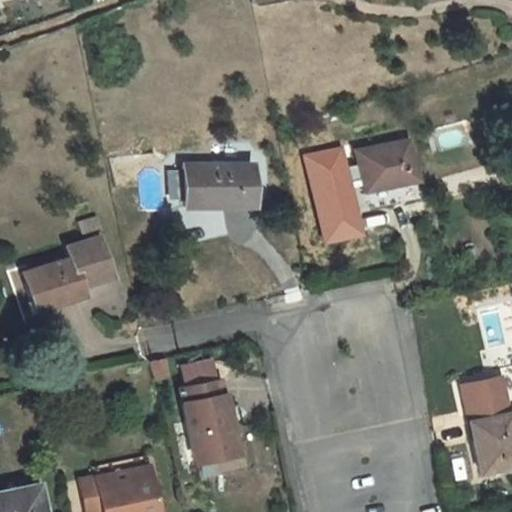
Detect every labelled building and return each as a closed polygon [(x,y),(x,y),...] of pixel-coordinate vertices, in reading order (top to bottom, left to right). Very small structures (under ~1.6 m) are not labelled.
[(418,180),(409,140),(356,151),(365,191),(418,180)] [(302,159),(307,185),(342,179),(337,152),(302,159)] [(182,207),(250,206),(250,164),(182,165),(182,182),(172,182),(172,199),(182,199),(182,207)] [(95,217),(77,222),(80,234),(99,229),(95,217)] [(48,305),(81,294),(78,286),(109,277),(97,237),(64,248),(68,259),(21,273),(30,304),(46,299),(48,305)] [(46,299),(30,304),(32,309),(48,305),(46,299)] [(162,358),(147,361),(151,380),(166,377),(162,358)] [(472,439),(470,440),(477,473),(511,464),(511,432),(507,412),(505,413),(497,376),(458,385),(465,415),(469,413),(471,420),(468,421),(472,439)] [(198,481),(248,471),(238,421),(223,412),(217,381),(178,389),(193,462),(194,462),(198,481)] [(147,465),(94,477),(96,488),(149,476),(147,465)] [(96,488),(94,477),(77,481),(83,511),(157,511),(149,476),(96,488)] [(0,511),(42,511),(36,485),(0,492),(0,511)]
